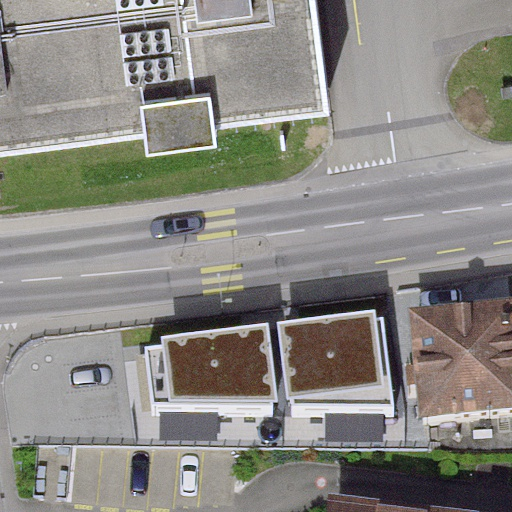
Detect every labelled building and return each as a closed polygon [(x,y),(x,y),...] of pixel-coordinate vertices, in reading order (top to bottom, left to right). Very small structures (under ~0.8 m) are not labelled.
[(0,0),(0,157),(147,141),(148,155),(216,148),(213,133),(326,120),(313,0),(0,0)] [(511,295),(408,307),(420,417),(511,406),(511,295)] [(382,308),(277,320),(288,403),(396,406),(382,308)] [(276,402),(268,323),(144,339),(150,401),(276,402)] [(468,511),(326,496),(324,511),(468,511)]
